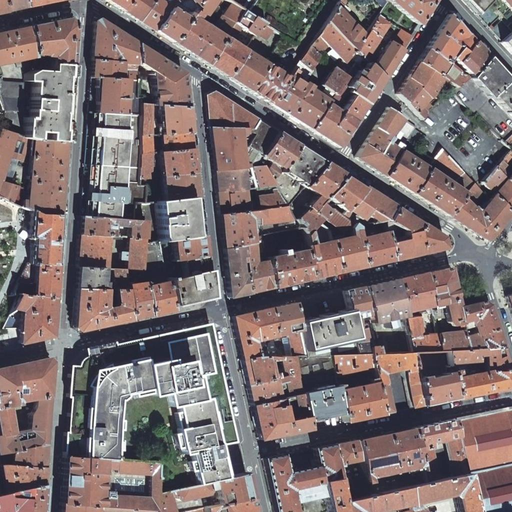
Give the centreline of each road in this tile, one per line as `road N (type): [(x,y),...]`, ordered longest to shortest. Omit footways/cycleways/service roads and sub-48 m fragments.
road 1 (residential): [(84,7),(60,341)]
road 2 (residential): [(216,309),(484,254)]
road 3 (residential): [(250,451),(511,399)]
road 4 (residential): [(216,309),(191,67)]
road 5 (residential): [(340,160),(446,2)]
road 6 (residential): [(340,160),(191,67)]
road 7 (residential): [(484,254),(340,160)]
road 8 (residential): [(60,341),(216,309)]
road 9 (residential): [(216,309),(250,451)]
road 10 (residential): [(191,67),(84,7)]
